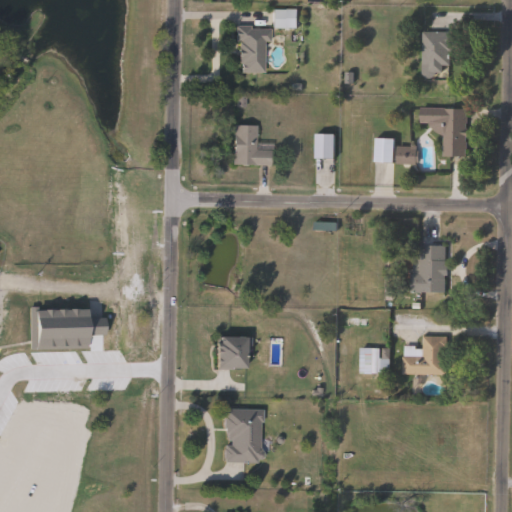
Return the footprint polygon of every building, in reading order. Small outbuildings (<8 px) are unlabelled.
[(296,10),(296,27),(272,27),(273,9),(296,10)] [(249,25),(249,28),(269,29),(269,41),(263,41),(262,72),(240,72),(240,63),(237,63),(237,42),(240,42),(240,41),(234,41),(234,38),(230,38),(230,29),(234,29),(234,25),(249,25)] [(429,78),(424,77),(421,72),(422,32),(455,32),(455,46),(449,46),(449,65),(441,65),(441,72),(435,72),(432,77),(429,78)] [(466,129),(466,137),(465,137),(465,142),(466,142),(466,149),(465,149),(464,157),(442,156),(443,136),(439,134),(429,126),(429,123),(425,123),(426,108),(466,109),(465,129),(466,129)] [(270,144),(269,165),(231,164),(232,125),(256,125),(255,143),(270,144)] [(335,134),(334,158),(316,158),(316,133),(335,134)] [(394,139),(393,163),(374,162),(375,138),(394,139)] [(416,146),(416,151),(419,152),(418,162),(415,162),(415,165),(396,163),(397,146),(410,147),(410,146),(416,146)] [(335,222),(335,231),(313,230),(313,221),(335,222)] [(445,246),(444,266),(447,266),(447,276),(444,276),(444,278),(445,278),(445,292),(410,291),(410,274),(417,274),(417,268),(414,268),(415,257),(419,257),(420,246),(445,246)] [(74,309),(74,310),(83,310),(83,319),(103,319),(103,335),(85,335),(85,351),(31,350),(32,311),(41,311),(41,309),(53,310),(53,309),(61,309),(61,310),(65,310),(65,309),(74,309)] [(368,317),(368,327),(346,327),(346,317),(368,317)] [(446,337),(445,376),(401,375),(402,357),(404,357),(404,346),(415,346),(414,349),(422,350),(422,336),(446,337)] [(250,337),(250,346),(244,346),(243,369),(229,368),(229,370),(216,369),(216,368),(214,368),(214,356),(213,356),(213,344),(217,344),(217,337),(250,337)] [(389,348),(389,374),(359,373),(359,348),(380,349),(380,359),(382,359),(382,348),(389,348)] [(261,410),(261,422),(258,422),(258,448),(260,448),(260,451),(262,453),(262,458),(260,460),(256,459),(255,463),(224,463),(224,458),(222,458),(222,449),(223,449),(223,445),(229,445),(229,440),(225,440),(225,433),(223,433),(223,428),(222,428),(223,409),(261,410)]
